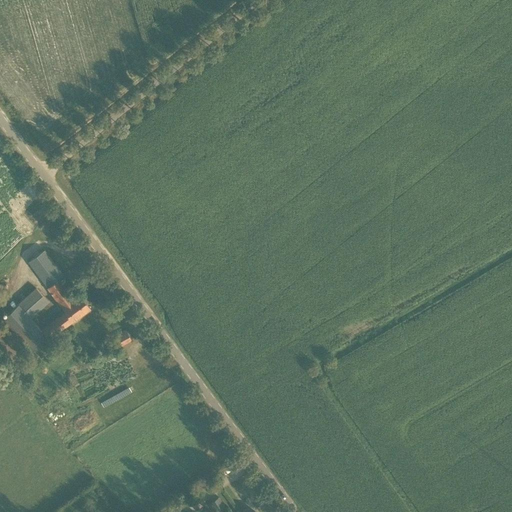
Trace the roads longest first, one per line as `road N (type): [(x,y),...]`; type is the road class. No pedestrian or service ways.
road 1 (unclassified): [(294,511),(43,174)]
road 2 (unclassified): [(43,174),(260,0)]
